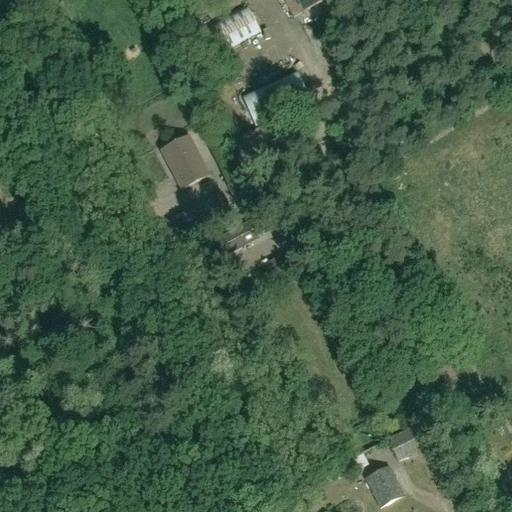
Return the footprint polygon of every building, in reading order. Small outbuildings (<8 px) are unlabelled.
[(328,0),(295,0),(303,14),(328,0)] [(246,6),(204,29),(218,55),(260,33),(246,6)] [(311,103),(296,73),(241,99),(255,129),(311,103)] [(248,153),(280,138),(273,123),(241,138),(248,153)] [(161,153),(182,191),(209,177),(188,138),(161,153)] [(227,187),(241,215),(261,205),(247,177),(227,187)] [(221,195),(190,212),(202,233),(233,216),(221,195)] [(20,211),(39,231),(55,215),(36,196),(20,211)] [(0,233),(9,224),(0,215),(0,233)] [(249,223),(236,230),(212,243),(221,260),(259,241),(249,223)] [(102,305),(123,289),(116,279),(95,296),(102,305)] [(398,463),(428,448),(417,425),(387,441),(398,463)] [(319,487),(356,469),(350,460),(314,478),(319,487)] [(364,480),(380,510),(404,498),(389,468),(364,480)]
